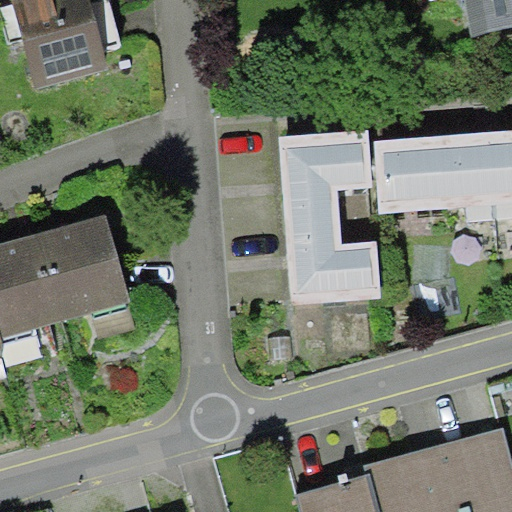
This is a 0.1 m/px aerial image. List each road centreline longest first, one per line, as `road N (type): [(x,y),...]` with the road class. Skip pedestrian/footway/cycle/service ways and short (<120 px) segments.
road 1 (residential): [(219,425),(511,345)]
road 2 (residential): [(219,425),(190,124)]
road 3 (residential): [(0,487),(219,425)]
road 4 (residential): [(190,124),(0,188)]
road 5 (residential): [(190,124),(179,0)]
